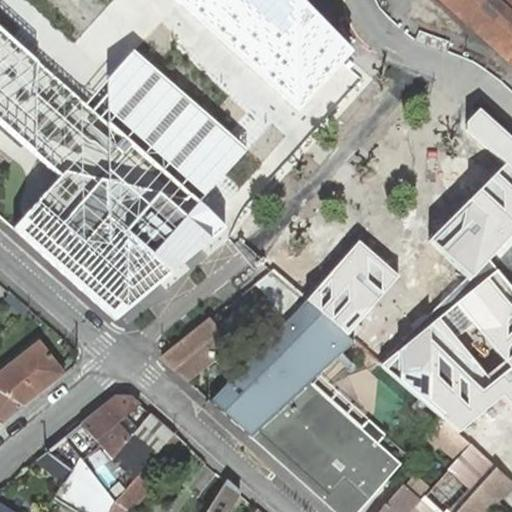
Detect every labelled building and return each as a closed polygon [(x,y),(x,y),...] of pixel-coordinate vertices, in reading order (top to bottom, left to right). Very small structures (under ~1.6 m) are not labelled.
[(171,0),(176,4),(177,3),(297,111),(350,53),(291,0),(171,0)] [(511,0),(440,0),(511,63),(511,0)] [(0,29),(0,129),(49,173),(7,220),(120,319),(222,230),(192,199),(241,146),(134,52),(86,106),(0,29)] [(511,138),(478,108),(459,128),(499,165),(431,240),(472,278),(485,264),(511,234),(511,138)] [(353,326),(397,277),(358,242),(322,283),(305,300),(353,343),(358,346),(366,338),(353,326)] [(290,315),(305,299),(270,268),(256,284),(290,315)] [(437,318),(379,365),(439,418),(445,422),(458,434),(474,418),(511,387),(511,289),(496,270),(455,304),(504,363),(487,378),(437,318)] [(305,300),(208,403),(250,440),(310,385),(353,343),(305,300)] [(211,320),(164,358),(187,379),(233,341),(211,320)] [(0,391),(22,407),(64,374),(40,341),(0,371),(0,391)] [(310,385),(250,440),(332,511),(356,511),(399,466),(375,445),(382,437),(366,422),(359,429),(310,385)] [(0,424),(22,407),(0,391),(0,424)] [(130,397),(115,396),(80,424),(111,459),(136,429),(123,417),(139,405),(130,397)] [(136,429),(111,459),(134,479),(172,434),(149,414),(136,429)] [(445,422),(439,418),(423,437),(429,442),(445,422)] [(458,434),(445,422),(429,442),(433,446),(438,440),(457,457),(459,455),(469,443),(458,434)] [(130,511),(186,446),(172,434),(134,479),(114,502),(109,511),(121,511),(124,507),(130,511)] [(497,501),(511,483),(511,481),(469,443),(459,455),(457,457),(447,469),(469,488),(447,511),(490,511),(499,503),(497,501)] [(45,452),(34,461),(64,481),(68,475),(71,470),(45,452)] [(68,475),(64,481),(55,496),(81,511),(108,511),(114,502),(81,457),(68,475)] [(447,469),(409,511),(447,511),(469,488),(447,469)] [(401,488),(391,499),(406,511),(408,511),(428,489),(413,476),(402,489),(401,488)] [(231,511),(243,494),(226,483),(207,511),(231,511)] [(170,511),(172,510),(157,499),(148,511),(170,511)] [(379,511),(398,511),(388,503),(379,511)] [(508,511),(499,503),(490,511),(508,511)]
